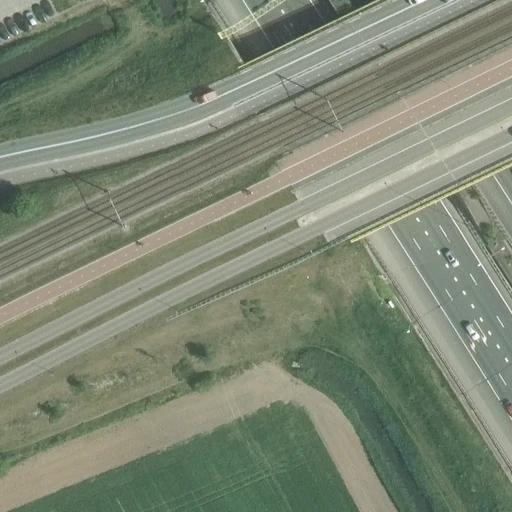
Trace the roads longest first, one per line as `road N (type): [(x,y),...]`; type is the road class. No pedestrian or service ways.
road 1 (tertiary): [(0,389),(511,134)]
road 2 (tertiary): [(511,106),(0,361)]
road 3 (motorway): [(275,0),(511,372)]
road 4 (tertiary): [(0,160),(171,118),(255,80)]
road 5 (motorway): [(398,0),(511,174)]
road 6 (tertiary): [(425,0),(255,80)]
